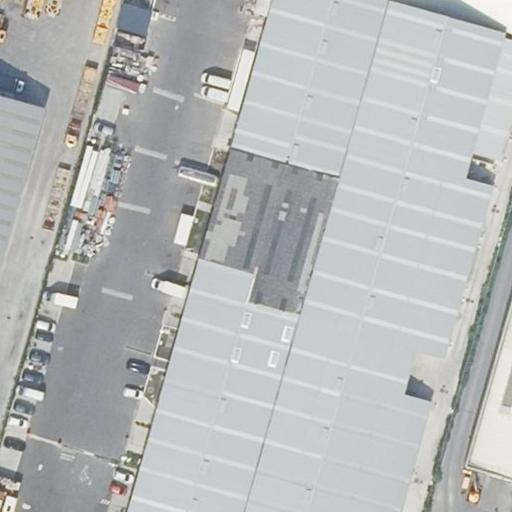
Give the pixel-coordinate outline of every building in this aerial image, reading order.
[(398,511),(475,238),(481,218),(490,185),(477,180),(481,163),(469,159),(471,152),(483,155),(490,127),(505,131),(506,128),(487,122),(496,93),(488,91),(490,84),(497,87),(503,69),(511,71),(511,62),(497,58),(503,37),(369,0),(273,0),(132,511),(398,511)] [(511,39),(511,0),(369,0),(503,37),(511,39)] [(497,58),(511,62),(511,39),(503,37),(497,58)] [(487,122),(506,128),(511,106),(511,71),(503,69),(497,87),(496,93),(487,122)] [(488,91),(496,93),(497,87),(490,84),(488,91)] [(0,256),(42,108),(0,95),(0,256)] [(477,180),(490,185),(505,131),(490,127),(483,155),(481,163),(477,180)] [(469,159),(481,163),(483,155),(471,152),(469,159)] [(188,239),(203,165),(164,157),(149,231),(188,239)] [(481,218),(475,238),(485,241),(491,222),(481,218)] [(511,299),(466,467),(511,479),(511,299)]
